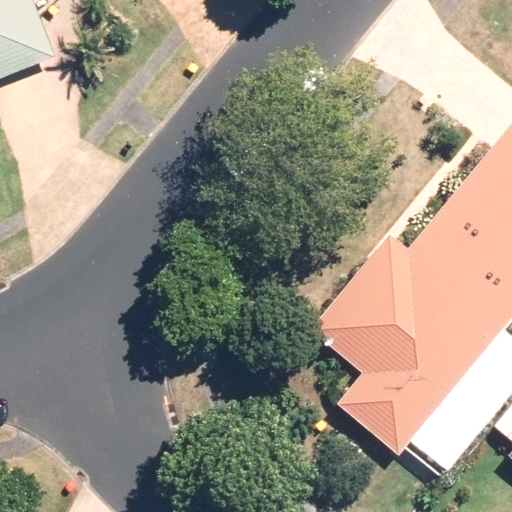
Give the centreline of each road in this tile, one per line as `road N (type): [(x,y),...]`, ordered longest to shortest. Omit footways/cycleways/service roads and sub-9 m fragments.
road 1 (residential): [(332,0),(170,198),(19,355)]
road 2 (residential): [(19,355),(169,511)]
